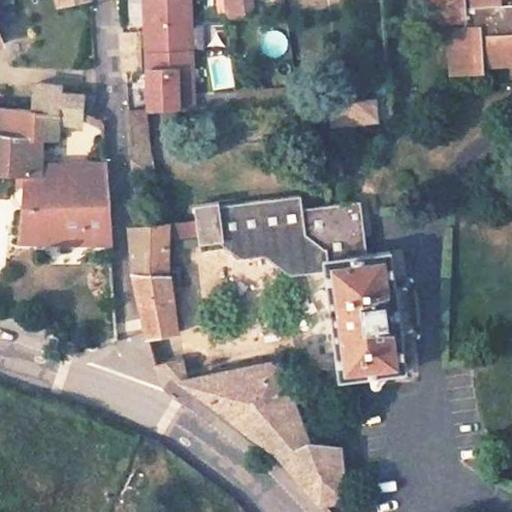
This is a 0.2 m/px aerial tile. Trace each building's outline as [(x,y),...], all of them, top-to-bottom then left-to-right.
[(89,0),(55,0),(57,9),(90,1),(89,0)] [(190,0),(144,0),(145,22),(150,22),(151,29),(145,30),(146,51),(192,49),(190,0)] [(511,0),(433,0),(434,22),(449,21),(452,73),(485,72),(484,65),(511,63),(511,0)] [(192,49),(146,51),(147,73),(153,73),(153,80),(147,81),(148,108),(194,106),(192,49)] [(61,87),(32,87),(32,111),(32,112),(55,115),(60,115),(62,94),(61,87)] [(84,96),(62,94),(60,115),(82,118),(82,111),(84,96)] [(388,94),(330,97),(333,119),(390,116),(388,94)] [(18,109),(0,107),(0,136),(17,138),(18,109)] [(32,111),(18,109),(17,138),(0,136),(0,174),(26,176),(21,242),(110,242),(105,162),(86,162),(87,173),(32,170),(32,139),(55,140),(55,115),(32,112),(32,111)] [(142,109),(127,110),(132,173),(149,171),(142,109)] [(325,259),(342,380),(406,371),(391,251),(370,254),(364,201),(306,208),(304,196),(224,206),(223,204),(198,206),(200,224),(202,240),(203,245),(227,242),(242,255),(270,252),(273,255),(284,265),(325,259)] [(168,241),(202,240),(200,224),(167,226),(168,241)] [(136,227),(128,228),(133,282),(153,366),(223,415),(281,456),(319,504),(345,499),(340,446),(307,438),(280,363),(184,381),(173,276),(170,276),(168,241),(167,226),(136,227)]
